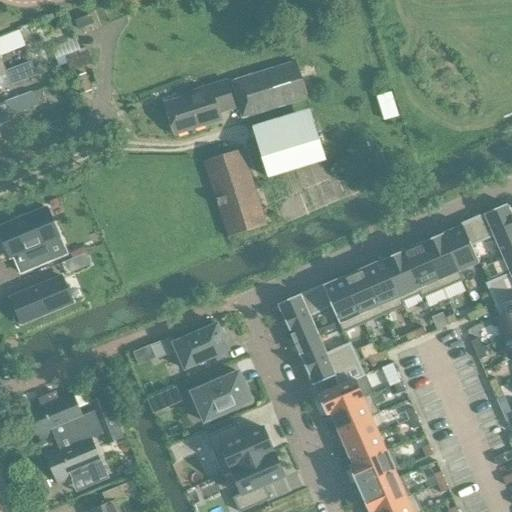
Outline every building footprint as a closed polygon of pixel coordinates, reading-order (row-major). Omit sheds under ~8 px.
[(90,16),(77,22),(80,30),(94,24),(90,16)] [(0,70),(5,69),(0,56),(24,48),(19,33),(0,40),(0,70)] [(87,47),(65,57),(72,73),(94,63),(87,47)] [(232,82),(244,119),(308,101),(298,64),(232,82)] [(0,90),(6,88),(0,72),(0,105),(11,101),(0,104),(0,90)] [(92,89),(86,74),(75,79),(81,94),(92,89)] [(194,91),(194,94),(166,103),(176,136),(222,121),(220,114),(236,109),(227,81),(194,91)] [(11,101),(0,105),(0,137),(13,133),(16,130),(11,115),(36,106),(36,107),(46,103),(41,90),(11,101)] [(392,90),(379,95),(386,117),(400,113),(392,90)] [(268,178),(326,161),(314,121),(257,139),(268,178)] [(244,150),(206,162),(205,162),(229,237),(267,225),(244,150)] [(507,204),(460,225),(461,226),(470,247),(472,246),(494,236),(502,255),(511,250),(511,216),(511,214),(507,206),(507,204)] [(47,208),(0,226),(0,232),(11,259),(15,257),(22,274),(54,260),(46,244),(59,238),(47,208)] [(443,234),(442,235),(458,272),(462,281),(463,280),(459,271),(478,263),(478,264),(479,263),(472,246),(470,247),(461,226),(443,234)] [(458,272),(442,235),(422,243),(438,281),(442,289),(462,281),(458,272)] [(403,251),(403,252),(423,298),(442,289),(438,281),(422,243),(404,252),(403,251)] [(85,247),(70,254),(73,259),(86,253),(87,253),(85,247)] [(510,273),(486,284),(496,306),(511,298),(511,250),(502,255),(510,273)] [(403,252),(383,260),(403,306),(404,306),(402,302),(420,294),(422,298),(423,298),(403,252)] [(73,259),(65,262),(69,273),(91,264),(86,253),(73,259)] [(382,261),(364,269),(384,315),(403,306),(383,260),(382,261)] [(364,269),(344,278),(364,323),(384,315),(364,269)] [(62,277),(11,298),(22,324),(73,303),(62,277)] [(344,278),(325,286),(334,306),(332,307),(343,333),(364,323),(344,278)] [(324,284),(278,305),(278,306),(282,314),(289,332),(290,332),(296,345),(318,335),(309,317),(332,307),(334,306),(325,286),(324,284)] [(485,307),(476,311),(479,318),(488,314),(485,307)] [(511,310),(496,317),(505,337),(511,334),(511,310)] [(476,311),(466,315),(470,323),(479,318),(476,311)] [(454,314),(444,318),(448,326),(457,322),(454,314)] [(172,337),(150,346),(156,360),(177,351),(185,370),(229,351),(217,324),(174,343),(172,337)] [(423,327),(414,332),(417,339),(427,335),(423,327)] [(414,332),(405,335),(408,343),(417,339),(414,332)] [(318,335),(296,345),(302,359),(301,359),(309,377),(309,376),(313,385),(312,385),(313,386),(359,366),(350,344),(326,354),(318,335)] [(478,338),(471,342),(475,351),(482,348),(478,338)] [(482,348),(475,351),(479,360),(487,357),(482,348)] [(386,350),(377,354),(380,362),(389,358),(386,350)] [(377,354),(367,358),(371,366),(380,362),(377,354)] [(204,420),(204,422),(206,421),(250,401),(250,402),(251,401),(251,399),(250,400),(239,373),(238,372),(237,372),(237,373),(193,392),(193,391),(191,392),(192,394),(204,420)] [(398,373),(390,376),(394,385),(402,382),(398,373)] [(362,398),(371,394),(374,393),(365,375),(317,396),(325,414),(362,398)] [(496,378),(488,382),(492,391),(500,387),(496,378)] [(402,382),(394,385),(398,395),(406,391),(402,382)] [(500,387),(492,391),(496,400),(504,397),(500,387)] [(176,388),(163,394),(168,407),(181,401),(176,388)] [(39,402),(25,408),(26,409),(28,408),(41,439),(38,440),(39,441),(54,435),(56,440),(115,415),(106,395),(90,401),(94,411),(82,416),(70,389),(57,394),(56,391),(38,399),(39,402)] [(362,398),(325,414),(326,416),(331,414),(338,430),(379,412),(371,394),(362,398)] [(413,408),(405,411),(409,421),(417,417),(413,408)] [(379,412),(338,430),(346,449),(378,435),(371,417),(380,414),(379,412)] [(72,479),(73,482),(89,475),(93,485),(109,479),(103,466),(92,438),(104,433),(108,443),(124,437),(115,415),(56,440),(58,446),(44,452),(44,453),(47,452),(60,483),(57,484),(58,485),(72,479)] [(417,417),(409,421),(414,430),(421,427),(417,417)] [(223,474),(273,452),(262,428),(243,436),(237,423),(207,437),(223,474)] [(378,435),(346,449),(353,465),(348,467),(349,469),(391,451),(390,449),(386,451),(378,435)] [(429,445),(422,448),(426,458),(433,455),(429,445)] [(391,451),(349,469),(357,487),(359,491),(396,475),(395,471),(399,469),(391,451)] [(273,452),(223,474),(224,476),(233,472),(242,494),(233,498),(239,511),(240,511),(270,499),(265,486),(284,478),(273,452)] [(503,454),(494,458),(497,466),(506,462),(503,454)] [(441,472),(433,475),(437,484),(445,481),(441,472)] [(511,475),(511,474),(502,478),(505,486),(511,482),(511,475)] [(396,475),(359,491),(361,495),(368,511),(376,511),(415,495),(415,493),(410,495),(402,476),(398,478),(396,475)] [(445,481),(437,484),(441,493),(449,490),(445,481)] [(119,511),(115,503),(131,496),(137,511),(150,506),(144,490),(137,493),(132,482),(103,494),(107,505),(89,511),(119,511)] [(422,511),(415,495),(376,511),(422,511)]
